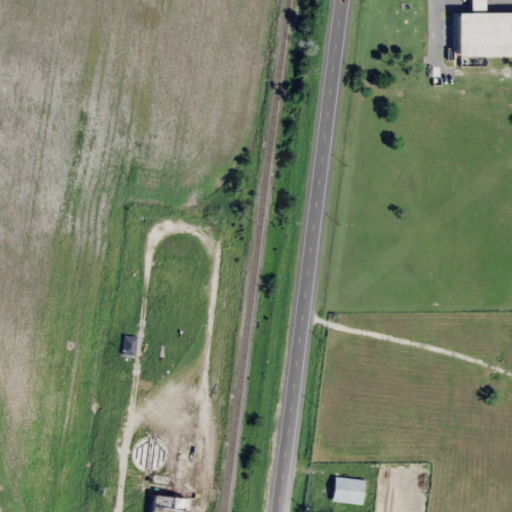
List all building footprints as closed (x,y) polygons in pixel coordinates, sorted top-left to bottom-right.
[(133,354),(132,335),(120,336),(121,354),(133,354)] [(131,445),(146,472),(165,461),(150,434),(131,445)] [(173,488),(195,491),(200,439),(179,436),(173,488)] [(329,502),(360,502),(360,477),(329,477),(329,502)] [(183,511),(185,498),(148,494),(145,511),(183,511)]
